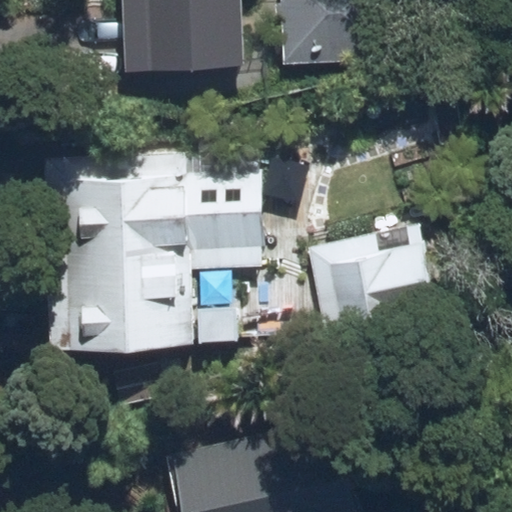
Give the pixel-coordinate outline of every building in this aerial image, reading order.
[(247,60),(244,0),(140,0),(143,65),(247,60)] [(416,0),(294,0),(297,53),(419,47),(416,0)] [(262,161),(62,165),(65,332),(193,330),(192,257),(264,256),(262,161)] [(421,234),(324,254),(338,320),(378,312),(372,282),(428,270),(421,234)] [(361,511),(344,427),(197,457),(208,511),(361,511)]
